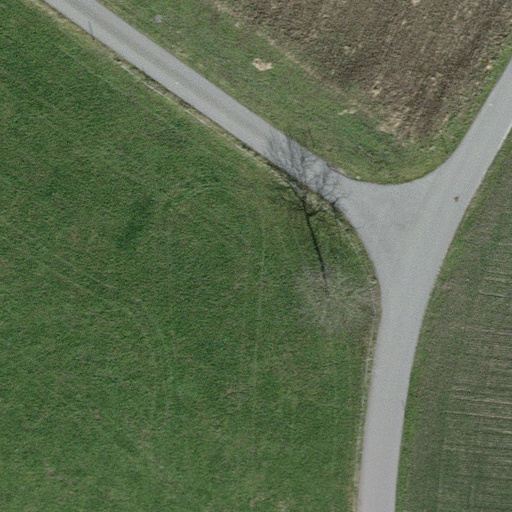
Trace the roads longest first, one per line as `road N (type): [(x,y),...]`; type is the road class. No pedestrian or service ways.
road 1 (track): [(422,214),(115,0)]
road 2 (track): [(377,511),(422,214)]
road 3 (track): [(422,214),(511,65)]
